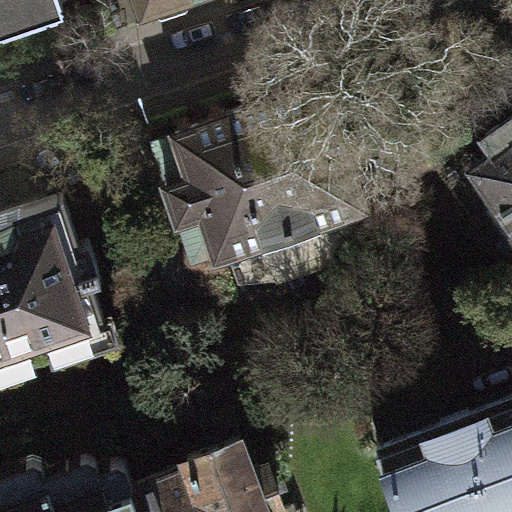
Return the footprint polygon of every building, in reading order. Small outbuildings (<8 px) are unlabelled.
[(0,0),(0,22),(63,2),(61,0),(0,0)] [(511,19),(508,14),(475,36),(511,90),(511,19)] [(324,77),(152,132),(192,255),(227,244),(238,279),(276,278),(331,260),(365,238),(353,204),(363,201),(324,77)] [(439,162),(511,267),(511,108),(481,130),(494,148),(475,161),(464,144),(439,162)] [(63,192),(0,213),(0,365),(109,329),(90,273),(100,269),(88,233),(78,236),(63,192)] [(511,511),(511,389),(379,439),(405,511),(511,511)] [(186,460),(129,481),(140,511),(269,511),(269,510),(284,505),(267,457),(250,463),(239,433),(184,453),(186,460)] [(41,452),(0,466),(0,511),(140,511),(129,481),(119,454),(101,461),(95,445),(45,464),(41,452)]
